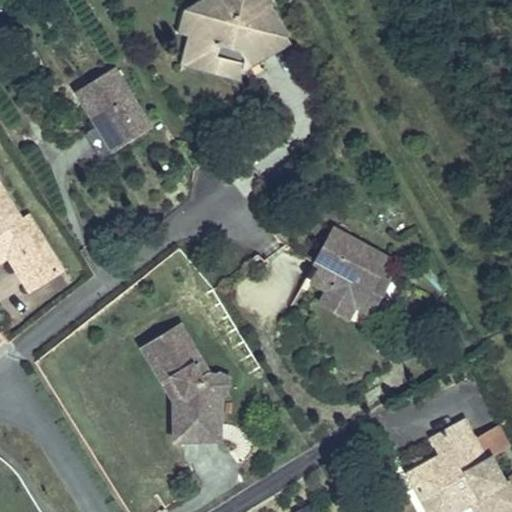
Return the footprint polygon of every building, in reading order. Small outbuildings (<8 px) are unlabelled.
[(222,3),(223,0),(201,0),(186,9),(180,30),(191,33),(195,18),(222,3)] [(223,0),(222,3),(195,18),(187,49),(211,55),(208,68),(242,77),(244,67),(251,63),(248,58),(256,53),(259,59),(290,41),(277,18),(275,20),(267,7),(273,3),(271,0),(223,0)] [(211,55),(187,49),(184,61),(208,68),(211,55)] [(248,58),(251,63),(259,59),(256,53),(248,58)] [(75,91),(97,126),(112,151),(150,127),(113,67),(75,91)] [(112,151),(97,126),(84,133),(100,159),(112,151)] [(0,258),(8,254),(29,289),(61,269),(29,216),(21,221),(0,186),(0,258)] [(334,228),(324,246),(329,249),(311,281),(327,290),(324,296),(352,311),(355,306),(370,314),(381,295),(371,289),(378,275),(388,258),(334,228)] [(329,249),(324,246),(314,263),(319,266),(329,249)] [(371,289),(381,295),(389,281),(378,275),(371,289)] [(352,311),(324,296),(320,303),(348,318),(352,311)] [(180,325),(142,347),(173,400),(173,440),(219,440),(218,395),(226,391),(228,378),(218,374),(216,375),(209,373),(180,325)] [(408,473),(429,511),(474,487),(487,511),(511,511),(511,477),(504,482),(491,458),(486,461),(485,459),(475,440),(464,421),(432,439),(441,455),(408,473)] [(475,440),(485,459),(509,445),(499,427),(475,440)] [(476,511),(487,511),(474,487),(429,511),(452,511),(471,502),(476,511)]
